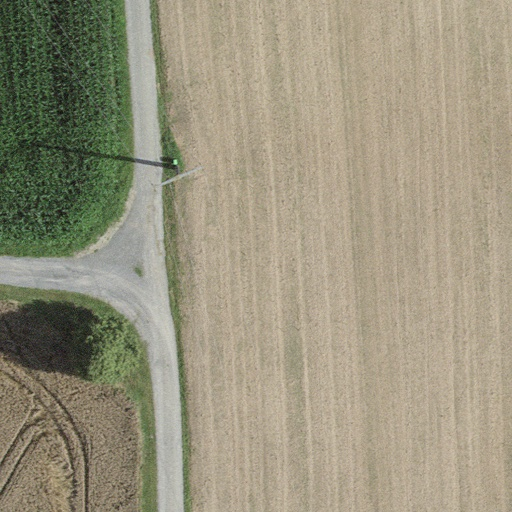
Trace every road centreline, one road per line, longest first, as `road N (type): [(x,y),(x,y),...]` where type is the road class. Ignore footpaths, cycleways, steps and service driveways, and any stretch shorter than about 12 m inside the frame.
road 1 (track): [(125,0),(167,511)]
road 2 (residential): [(0,262),(148,274)]
